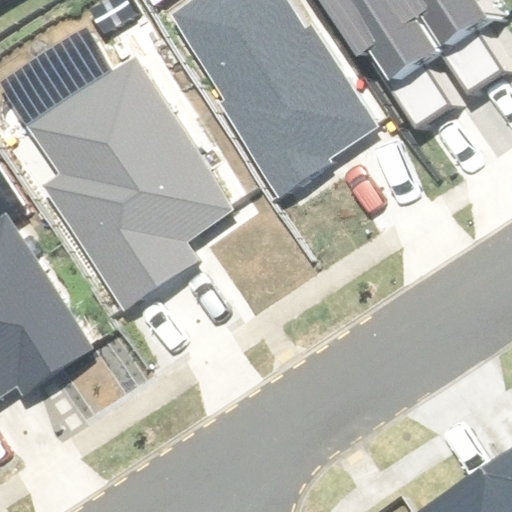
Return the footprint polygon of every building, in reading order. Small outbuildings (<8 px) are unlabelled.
[(0,0),(0,21),(1,23),(35,0),(0,0)] [(271,0),(216,0),(175,26),(283,198),(389,132),(351,71),(326,86),(271,0)] [(327,0),(384,89),(491,23),(476,0),(327,0)] [(76,179),(53,193),(128,313),(203,267),(193,251),(241,221),(147,70),(46,132),(76,179)] [(0,243),(0,404),(30,387),(35,395),(102,355),(26,228),(0,243)] [(511,511),(511,483),(466,511),(511,511)]
